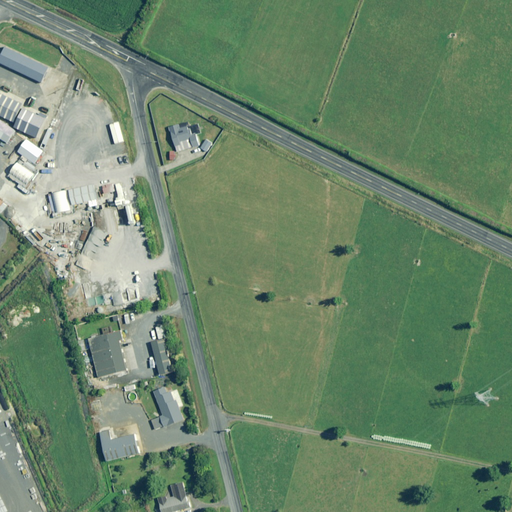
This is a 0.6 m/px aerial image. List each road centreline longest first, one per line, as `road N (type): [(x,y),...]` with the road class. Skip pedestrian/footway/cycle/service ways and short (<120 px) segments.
road 1 (unclassified): [(136,66),(137,109),(237,511)]
road 2 (secondary): [(136,66),(511,251)]
road 3 (secondary): [(1,0),(136,66)]
